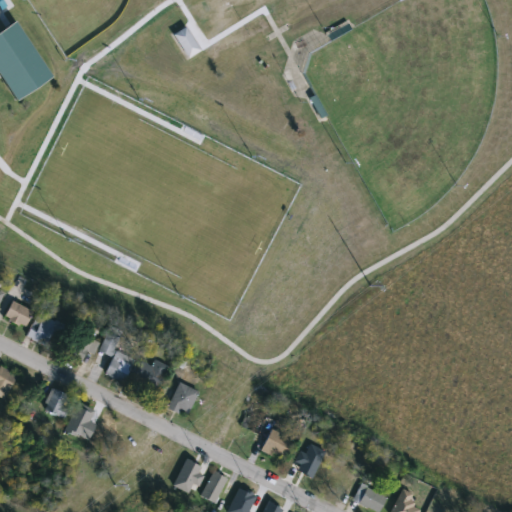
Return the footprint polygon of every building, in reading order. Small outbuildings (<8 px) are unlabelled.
[(12,19),(0,27),(0,78),(13,98),(49,73),(12,19)] [(185,55),(170,32),(182,24),(197,48),(185,55)] [(3,318),(12,302),(32,312),(24,329),(3,318)] [(27,337),(38,315),(57,325),(45,346),(27,337)] [(133,360),(123,384),(104,376),(112,358),(98,353),(109,327),(122,332),(114,352),(133,360)] [(81,362),(66,354),(78,333),(98,345),(92,355),(87,352),(81,362)] [(148,366),(151,359),(167,366),(156,389),(131,377),(138,361),(148,366)] [(1,400),(0,399),(0,367),(16,378),(1,400)] [(198,392),(187,418),(167,409),(178,384),(198,392)] [(63,419),(44,411),(53,390),(72,397),(63,419)] [(283,461),(260,449),(270,430),(266,428),(270,419),(288,428),(284,436),(294,441),(283,461)] [(294,470),(301,455),(319,464),(311,479),(294,470)] [(345,473),(335,466),(322,485),(341,498),(353,482),(344,476),(345,473)] [(200,496),(213,472),(227,480),(213,504),(200,496)] [(359,482),(350,499),(376,511),(384,495),(359,482)] [(401,487),(387,511),(415,511),(418,508),(410,504),(413,498),(408,495),(410,492),(401,487)]
